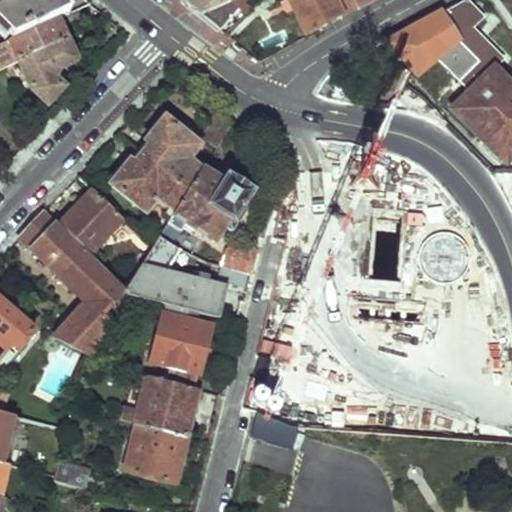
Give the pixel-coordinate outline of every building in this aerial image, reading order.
[(0,0),(0,47),(10,43),(58,20),(69,15),(55,0),(0,0)] [(188,0),(202,10),(227,0),(188,0)] [(253,5),(250,0),(227,0),(202,10),(220,28),(240,7),(246,12),(253,5)] [(290,0),(305,37),(357,8),(353,0),(290,0)] [(481,33),(473,25),(483,16),(469,1),(389,42),(419,72),(437,56),(458,77),(460,79),(443,97),(507,162),(511,157),(511,86),(493,68),(505,57),(481,33)] [(58,20),(10,43),(19,65),(68,41),(58,20)] [(68,41),(19,65),(30,90),(48,106),(64,89),(54,79),(63,68),(77,63),(68,41)] [(10,43),(0,47),(0,73),(19,65),(10,43)] [(221,110),(202,134),(219,147),(236,123),(226,115),(221,110)] [(152,145),(143,154),(188,195),(204,170),(197,165),(207,151),(168,119),(148,141),(152,145)] [(130,161),(114,183),(148,211),(157,200),(175,214),(188,195),(143,154),(134,164),(130,161)] [(188,195),(175,214),(174,216),(182,222),(184,220),(217,242),(232,220),(234,222),(252,195),(228,177),(222,185),(204,170),(188,195)] [(92,191),(59,225),(90,257),(124,222),(92,191)] [(19,238),(80,300),(51,337),(53,338),(92,356),(124,292),(90,257),(59,225),(45,210),(19,238)] [(152,250),(124,292),(166,304),(188,309),(222,317),(228,293),(164,276),(178,250),(160,236),(152,250)] [(258,252),(234,245),(226,253),(222,267),(244,273),(252,275),(258,252)] [(0,354),(10,343),(17,349),(35,331),(17,316),(20,313),(14,308),(11,311),(0,300),(0,354)] [(166,304),(152,362),(170,367),(167,379),(193,386),(196,374),(199,375),(212,325),(185,318),(188,309),(166,304)] [(146,382),(137,410),(123,407),(119,420),(143,426),(188,437),(200,388),(193,386),(167,379),(141,372),(139,381),(146,382)] [(0,414),(0,464),(2,464),(14,418),(1,415),(0,414)] [(291,443),(296,431),(262,417),(257,429),(291,443)] [(143,426),(132,476),(176,486),(188,437),(143,426)] [(59,464),(56,478),(54,482),(73,487),(78,469),(59,464)]
